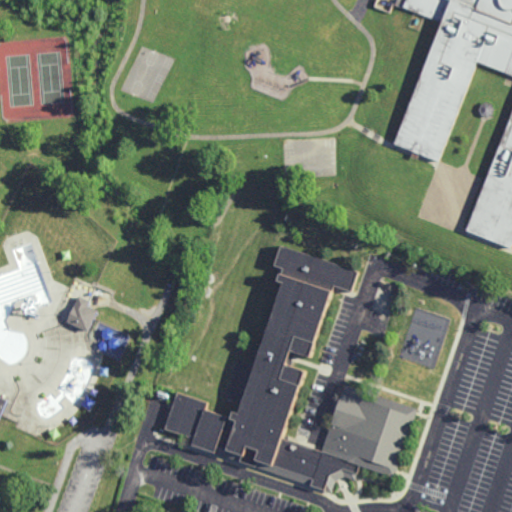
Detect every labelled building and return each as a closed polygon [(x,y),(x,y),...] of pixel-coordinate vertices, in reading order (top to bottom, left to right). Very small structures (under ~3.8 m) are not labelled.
[(407,0),(404,8),(438,22),(392,143),(439,161),(477,64),(511,77),(511,107),(464,233),(508,250),(511,239),(511,24),(475,10),(478,0),(407,0)] [(489,114),(483,112),(481,107),(483,102),(488,99),(494,102),(496,107),(494,112),(489,114)] [(212,454),(214,447),(239,455),(242,447),(255,451),(252,459),(311,480),(309,487),(331,495),(335,482),(343,478),(353,481),(358,467),(392,479),(415,410),(343,386),(321,454),(278,439),(300,372),(281,366),(286,352),(305,359),(329,286),(349,293),(355,274),(278,247),(272,267),(277,268),(273,281),(279,284),(234,415),(228,413),(226,420),(203,411),(205,404),(176,394),(163,429),(191,439),(189,445),(212,454)] [(171,290),(166,287),(171,276),(177,278),(171,290)] [(91,331),(69,321),(81,296),(91,301),(89,305),(100,310),(91,331)] [(0,333),(0,361),(27,362),(27,331),(9,331),(9,308),(0,308),(0,333)] [(0,419),(0,396),(9,401),(0,419)] [(82,406),(90,411),(96,403),(88,398),(82,406)]
